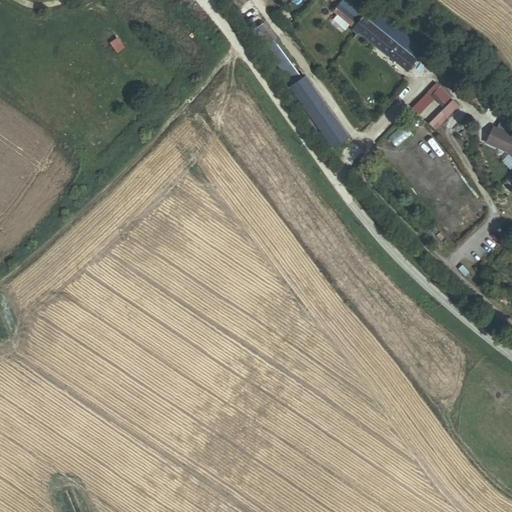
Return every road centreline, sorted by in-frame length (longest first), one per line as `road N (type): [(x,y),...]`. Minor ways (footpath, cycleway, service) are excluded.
road 1 (unclassified): [(511,358),(375,233),(200,0)]
road 2 (track): [(235,46),(0,278)]
